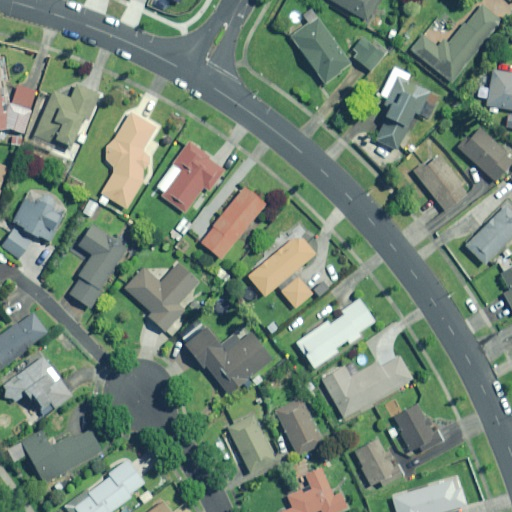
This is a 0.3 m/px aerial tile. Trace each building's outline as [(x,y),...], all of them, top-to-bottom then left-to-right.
[(330,0),(367,21),(379,0),(330,0)] [(502,23),(482,6),(450,44),(445,40),(439,48),(423,35),(411,49),(452,83),(502,23)] [(349,65),(317,19),(291,37),(323,83),(349,65)] [(387,51),(365,32),(351,49),(358,55),(355,59),(370,71),(387,51)] [(411,75),(393,67),(380,95),(387,99),(384,105),(392,109),(376,142),(396,152),(415,114),(428,120),(434,107),(424,102),(429,93),(407,83),(411,75)] [(511,73),(493,70),(486,106),(511,110),(511,73)] [(7,113),(5,114),(0,90),(0,131),(8,130),(21,135),(37,91),(17,84),(7,113)] [(99,95),(77,85),(70,99),(53,92),(34,136),(69,151),(84,117),(89,119),(99,95)] [(127,111),(106,148),(106,162),(117,168),(102,194),(127,209),(146,176),(142,174),(151,158),(142,153),(156,128),(127,111)] [(511,165),(511,160),(480,131),(469,142),(466,140),(459,148),(496,183),(511,165)] [(354,142),(364,151),(372,143),(361,133),(354,142)] [(227,172),(189,143),(173,165),(181,171),(162,197),(186,214),(205,188),(211,193),(227,172)] [(469,194),(440,156),(416,174),(445,212),(469,194)] [(0,193),(8,166),(0,163),(0,193)] [(265,205),(245,189),(201,243),(222,260),(265,205)] [(36,206),(25,200),(12,225),(49,244),(64,215),(39,201),(36,206)] [(511,238),(511,211),(507,206),(466,247),(485,266),(511,238)] [(192,225),(184,219),(175,229),(183,235),(192,225)] [(128,246),(94,224),(79,247),(92,255),(78,277),(80,278),(70,295),(92,309),(103,291),(101,290),(128,246)] [(31,242),(14,230),(2,247),(19,259),(31,242)] [(315,255),(298,235),(249,277),(265,297),(315,255)] [(199,284),(179,265),(161,284),(145,269),(126,289),(152,313),(149,317),(165,332),(185,312),(178,306),(199,284)] [(511,269),(502,275),(511,292),(504,295),(511,308),(511,269)] [(312,295),(298,278),(282,292),(296,309),(312,295)] [(374,322),(359,300),(342,312),(344,315),(329,325),(327,322),(297,343),(315,368),(337,353),(335,349),(348,340),(350,344),(359,337),(357,334),(374,322)] [(0,372),(48,332),(31,311),(14,325),(0,336),(0,372)] [(273,360),(246,326),(222,345),(208,328),(186,346),(205,369),(207,367),(229,395),(273,360)] [(50,367),(44,357),(2,386),(14,403),(27,394),(31,401),(36,398),(42,408),(51,402),(56,408),(72,397),(61,380),(56,384),(46,370),(50,367)] [(413,379),(400,357),(382,367),(379,362),(357,374),(351,364),(322,380),(344,418),(413,379)] [(323,445),(300,398),(275,411),(298,457),(323,445)] [(440,443),(418,406),(395,419),(403,433),(401,434),(412,452),(420,447),(424,453),(440,443)] [(277,460),(254,414),(228,428),(251,473),(277,460)] [(105,452),(94,430),(74,440),(72,436),(49,448),(41,433),(8,450),(14,463),(29,455),(43,483),(105,452)] [(391,468),(378,441),(354,452),(371,486),(381,482),(383,487),(406,476),(400,464),(391,468)] [(145,484),(127,461),(108,475),(110,478),(88,494),(86,491),(77,498),(65,507),(68,511),(111,511),(132,497),(130,495),(145,484)] [(336,495),(324,469),(307,477),(311,487),(288,497),(293,508),(285,511),(315,511),(321,510),(322,511),(339,511),(348,508),(341,492),(336,495)] [(445,511),(466,506),(458,479),(393,499),(397,511),(445,511)] [(169,511),(162,502),(149,511),(169,511)]
